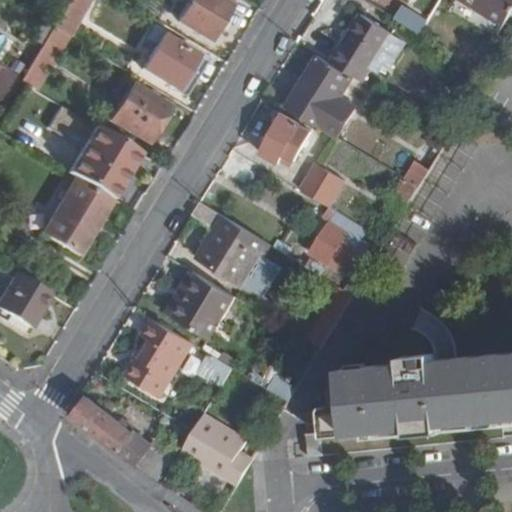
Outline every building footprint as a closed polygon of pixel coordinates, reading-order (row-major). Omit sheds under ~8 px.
[(69,0),(24,83),(42,93),(92,0),(69,0)] [(224,0),(191,0),(176,26),(206,45),(231,4),(224,0)] [(511,13),(511,0),(459,0),(505,25),(511,13)] [(403,6),(396,21),(425,33),(431,18),(403,6)] [(361,13),(333,61),(365,81),(393,32),(361,13)] [(177,91),(197,56),(163,35),(141,69),(177,91)] [(292,110),(323,129),(340,101),(355,77),(318,55),(304,80),(308,83),(292,110)] [(204,60),(197,56),(177,91),(182,94),(204,60)] [(22,78),(4,67),(0,74),(0,100),(6,104),(22,78)] [(135,77),(130,85),(167,108),(172,100),(135,77)] [(292,110),(308,83),(304,80),(288,107),(292,110)] [(167,108),(130,85),(108,120),(146,143),(167,108)] [(54,124),(76,136),(85,121),(62,108),(54,124)] [(299,154),(312,132),(284,115),(261,153),(280,164),(289,150),(299,154)] [(443,152),(454,133),(438,124),(428,143),(443,152)] [(317,163),(302,189),(331,207),(347,181),(317,163)] [(42,230),(78,252),(111,201),(73,178),(42,230)] [(413,200),(421,187),(410,180),(402,194),(413,200)] [(200,200),(192,213),(217,228),(200,257),(241,282),(260,252),(266,255),(272,244),(200,200)] [(367,229),(338,211),(314,251),(343,269),(367,229)] [(194,270),(189,268),(163,309),(168,311),(194,270)] [(194,270),(168,311),(210,338),(236,296),(194,270)] [(0,313),(26,330),(48,295),(14,274),(0,295),(0,313)] [(323,347),(355,293),(341,285),(308,338),(323,347)] [(268,388),(290,401),(323,347),(308,338),(273,317),(261,335),(290,353),(302,360),(289,382),(277,374),(268,388)] [(194,343),(154,319),(143,337),(149,342),(129,377),(162,397),(194,343)] [(233,370),(198,349),(186,369),(221,390),(233,370)] [(323,455),(322,437),(511,418),(511,350),(447,356),(347,366),(332,388),(334,406),(321,407),(319,410),(321,433),(308,434),(310,456),(323,455)] [(290,353),(277,374),(289,382),(302,360),(290,353)] [(72,416),(136,465),(152,443),(134,429),(132,431),(87,397),(72,416)] [(242,477),(252,462),(256,456),(242,447),(247,437),(205,412),(182,450),(225,476),(228,472),(240,481),(242,477)]
